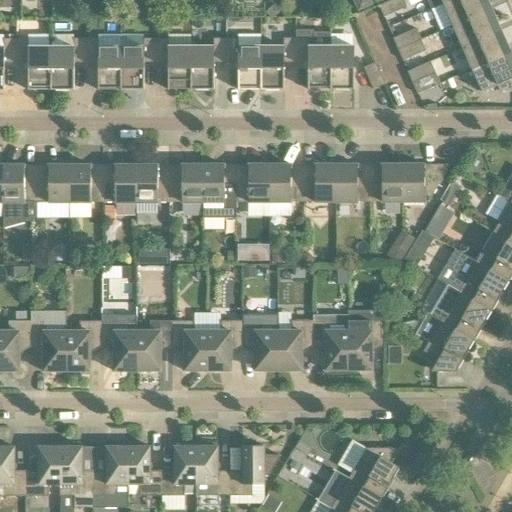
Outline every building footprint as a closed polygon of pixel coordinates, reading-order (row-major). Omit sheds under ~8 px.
[(359,11),(372,5),(369,0),(354,0),(359,11)] [(403,0),(394,0),(379,7),(384,18),(407,8),(403,0)] [(452,27),(488,11),(483,0),(453,0),(443,5),(452,27)] [(282,11),(276,4),(267,14),(271,18),(275,18),(282,11)] [(462,49),(498,33),(488,11),(452,27),(462,49)] [(393,39),(398,51),(421,41),(416,29),(393,39)] [(331,91),(331,48),(308,48),(308,40),(314,40),(314,31),(296,31),(296,39),(296,63),(308,63),(308,91),(309,91),(309,90),(330,90),(330,91),(331,91)] [(472,71),(507,55),(498,33),(462,49),(472,71)] [(121,48),(121,91),(144,91),(144,63),(156,63),(156,39),(144,40),(144,48),(121,48)] [(191,91),(191,48),(168,48),(168,39),(156,39),(156,63),(168,63),(168,91),(169,91),(169,90),(190,90),(190,91),(191,91)] [(191,48),(191,91),(214,91),(214,63),(226,63),(226,39),(214,39),(214,48),(191,48)] [(261,91),(261,48),(238,48),(238,39),(226,39),(226,63),(237,63),(238,91),(239,91),(239,90),(260,90),(260,91),(261,91)] [(261,48),(261,91),(284,91),(284,63),(296,63),(296,39),(284,39),(284,48),(261,48)] [(16,64),(16,40),(4,40),(4,48),(0,47),(0,90),(3,90),(3,91),(4,91),(4,64),(16,64)] [(51,91),(51,48),(28,48),(28,40),(16,40),(16,64),(28,64),(28,91),(29,91),(29,90),(50,90),(50,91),(51,91)] [(51,48),(51,91),(74,91),(74,63),(86,63),(86,40),(74,40),(74,48),(51,48)] [(121,91),(121,48),(98,48),(98,40),(86,40),(86,63),(98,64),(98,91),(99,91),(99,90),(120,90),(120,91),(121,91)] [(426,52),(421,41),(398,51),(403,62),(426,52)] [(331,48),(331,91),(354,91),(354,47),(331,48)] [(511,65),(507,55),(472,71),(482,93),(497,86),(499,91),(499,92),(511,91),(511,65)] [(431,63),(408,73),(413,84),(435,74),(431,63)] [(375,64),(364,69),(373,90),(385,85),(375,64)] [(440,85),(435,74),(413,84),(418,95),(440,85)] [(36,166),(3,166),(3,204),(37,204),(36,166)] [(70,166),(36,166),(37,204),(70,203),(70,166)] [(103,166),(70,166),(70,203),(103,203),(103,166)] [(136,166),(103,166),(103,203),(136,203),(136,166)] [(136,214),(157,214),(157,203),(170,203),(170,166),(136,166),(136,203),(136,214)] [(203,166),(170,166),(170,203),(203,203),(203,166)] [(236,166),(203,166),(203,203),(203,219),(236,219),(236,203),(236,166)] [(270,166),(236,166),(236,203),(270,203),(270,166)] [(303,166),(270,166),(270,203),(303,203),(303,166)] [(336,166),(303,166),(303,203),(336,203),(336,166)] [(370,166),(336,166),(336,203),(370,203),(370,166)] [(403,166),(370,166),(370,203),(403,203),(403,166)] [(450,166),(403,166),(403,203),(429,203),(450,166)] [(511,172),(498,196),(510,203),(511,204),(511,172)] [(443,202),(451,206),(455,198),(448,194),(443,202)] [(511,204),(510,203),(493,233),(511,244),(511,204)] [(115,217),(115,207),(105,207),(105,217),(115,217)] [(445,231),(431,223),(426,231),(440,239),(445,231)] [(402,263),(416,240),(401,231),(388,254),(402,263)] [(511,244),(493,233),(476,263),(508,282),(511,275),(511,244)] [(67,245),(49,246),(49,262),(67,262),(67,245)] [(250,245),(238,245),(237,261),(250,262),(250,245)] [(23,246),(23,262),(36,262),(36,246),(23,246)] [(139,249),(139,265),(155,265),(155,249),(139,249)] [(438,280),(447,286),(458,292),(491,312),(508,282),(476,263),(455,251),(438,280)] [(237,263),(237,252),(227,252),(227,263),(237,263)] [(303,254),(303,265),(314,265),(314,258),(310,254),(303,254)] [(272,256),(272,264),(285,264),(284,256),(272,256)] [(102,279),(121,279),(121,267),(102,267),(102,279)] [(121,267),(121,279),(132,279),(132,267),(121,267)] [(257,267),(246,267),(246,279),(257,279),(257,267)] [(16,268),(16,278),(30,278),(30,268),(16,268)] [(405,286),(396,280),(390,289),(399,295),(405,286)] [(491,312),(458,292),(447,286),(430,316),(441,322),(474,341),(491,312)] [(349,332),(349,371),(372,371),(372,347),(384,347),(384,311),(348,312),(348,316),(349,332)] [(19,321),(31,321),(31,312),(19,312),(19,321)] [(102,348),(114,348),(114,372),(137,372),(137,332),(137,316),(102,317),(102,322),(102,348)] [(313,347),(325,347),(326,371),(349,371),(349,332),(348,316),(313,316),(313,321),(313,347)] [(301,347),(313,347),(313,321),(291,321),(291,332),(278,332),(278,372),(301,371),(301,347)] [(0,332),(0,371),(19,372),(19,348),(31,348),(31,322),(9,322),(9,332),(0,332)] [(43,372),(66,372),(66,332),(53,332),(53,322),(31,322),(31,348),(43,348),(43,372)] [(66,332),(66,372),(90,372),(90,348),(102,348),(102,322),(80,322),(79,332),(66,332)] [(137,332),(137,372),(160,372),(160,348),(172,348),(172,322),(150,322),(150,332),(137,332)] [(184,372),(208,372),(208,332),(194,332),(194,322),(172,322),(172,348),(184,348),(184,372)] [(208,332),(208,372),(231,372),(231,348),(243,348),(243,322),(221,322),(221,332),(208,332)] [(255,372),(278,372),(278,332),(265,332),(265,322),(243,322),(243,348),(255,348),(255,372)] [(474,341),(441,322),(423,352),(439,362),(434,370),(433,370),(433,372),(456,372),(474,341)] [(387,361),(398,361),(398,347),(387,347),(387,361)] [(314,445),(302,438),(296,449),(308,455),(314,445)] [(4,497),(26,497),(26,472),(14,472),(14,448),(5,448),(5,444),(0,444),(0,485),(4,486),(4,497)] [(49,486),(60,486),(60,444),(48,444),(48,448),(38,448),(38,472),(26,472),(26,497),(49,497),(49,486)] [(94,497),(94,472),(82,472),(82,448),(73,448),(73,444),(60,444),(60,486),(60,497),(75,497),(75,509),(94,509),(94,497)] [(117,485),(128,485),(128,444),(115,444),(115,447),(106,447),(106,472),(94,472),(94,497),(117,497),(117,485)] [(128,444),(128,485),(140,485),(140,497),(162,497),(162,471),(150,472),(150,447),(141,447),(141,444),(128,444)] [(174,471),(162,471),(162,497),(184,497),(184,485),(196,485),(196,444),(183,444),(183,447),(174,447),(174,471)] [(230,497),(230,471),(218,471),(218,447),(208,447),(208,444),(196,444),(196,485),(207,485),(207,497),(230,497)] [(242,471),(230,471),(230,497),(252,496),(252,485),(264,485),(264,476),(267,476),(269,477),(281,457),(280,456),(264,457),(264,447),(242,447),(242,471)] [(367,449),(349,479),(381,498),(399,468),(391,463),(399,449),(367,449)] [(294,474),(288,470),(283,478),(289,481),(294,474)] [(349,479),(331,509),(336,511),(373,511),(381,498),(349,479)] [(272,511),(278,502),(269,497),(263,506),(272,511)]
